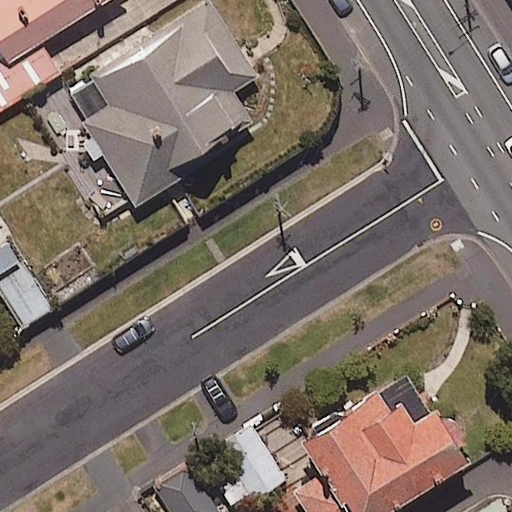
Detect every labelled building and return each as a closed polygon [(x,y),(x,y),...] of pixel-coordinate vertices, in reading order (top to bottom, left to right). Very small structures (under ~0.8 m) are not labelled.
[(41,43),(115,0),(0,0),(0,109),(59,76),(41,43)] [(61,102),(133,210),(254,128),(232,96),(258,78),(207,3),(61,102)] [(53,311),(28,268),(2,283),(26,326),(53,311)] [(238,511),(248,511),(290,484),(308,511),(382,511),(475,449),(439,396),(430,403),(409,372),(385,388),(379,379),(273,451),(256,426),(205,461),(238,511)] [(211,511),(217,508),(188,459),(153,479),(171,511),(211,511)] [(507,511),(492,486),(451,511),(507,511)]
